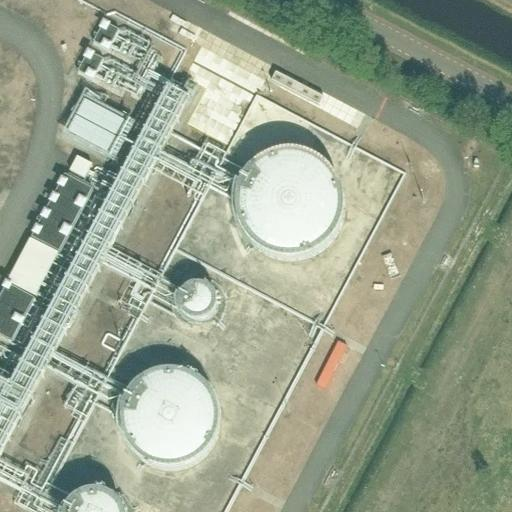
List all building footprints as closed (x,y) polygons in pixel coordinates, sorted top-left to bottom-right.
[(104,52),(144,54),(145,30),(105,28),(104,52)] [(133,65),(99,54),(92,76),(127,87),(133,65)] [(76,334),(106,266),(159,290),(164,280),(118,260),(192,93),(163,80),(55,325),(64,329),(65,329),(76,334)] [(88,99),(72,137),(120,158),(136,120),(88,99)] [(238,197),(237,210),(238,222),(243,234),(250,245),(260,253),(271,259),(284,263),(296,263),(309,259),(320,253),(330,245),(337,234),(342,222),(343,210),(342,197),(337,185),(330,174),(320,166),(309,160),(296,157),(284,157),(271,160),(260,166),(250,174),(243,185),(241,189),(238,197)] [(15,282),(43,295),(63,249),(35,237),(15,282)] [(216,315),(218,308),(216,301),(212,295),(206,291),(199,290),(192,291),(186,295),(182,301),(181,308),(182,315),(186,321),(192,325),(199,327),(206,325),(212,321),(216,315)] [(124,411),(122,424),(124,437),(129,448),(136,458),(147,466),(158,471),(171,473),(184,471),(195,466),(206,458),(213,448),(218,437),(220,424),(218,411),(213,400),(206,389),(195,382),(184,377),(171,375),(158,377),(147,382),(134,393),(129,399),(124,411)] [(122,511),(122,510),(115,503),(106,499),(96,497),(86,499),(77,503),(70,510),(69,511),(122,511)]
